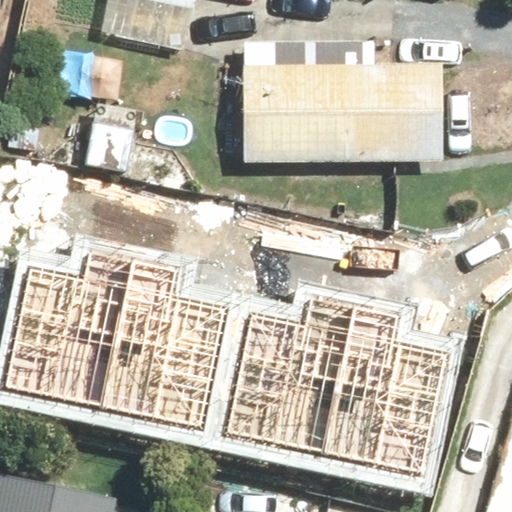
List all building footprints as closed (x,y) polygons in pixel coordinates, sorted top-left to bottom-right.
[(189,0),(100,0),(95,42),(181,55),(189,0)] [(432,55),(228,49),(225,161),(429,166),(432,55)] [(40,270),(16,372),(196,415),(222,308),(174,296),(180,271),(88,249),(81,279),(40,270)] [(254,326),(229,428),(410,471),(436,364),(387,352),(393,327),(301,305),(294,336),(254,326)] [(108,511),(111,497),(0,472),(0,511),(108,511)]
